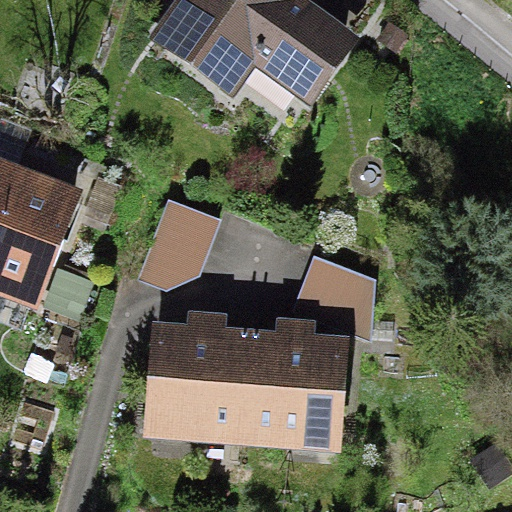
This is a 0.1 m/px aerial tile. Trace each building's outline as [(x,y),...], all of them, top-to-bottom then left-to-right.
[(317,0),(182,0),(150,45),(235,106),(256,77),(313,119),(360,54),(307,15),(317,0)] [(36,185),(0,170),(0,282),(30,294),(68,197),(36,185)] [(169,210),(148,276),(194,290),(215,224),(169,210)] [(511,218),(493,237),(511,255),(511,218)] [(315,262),(301,311),(364,330),(379,281),(315,262)] [(290,339),(206,333),(165,330),(157,434),(334,446),(341,343),(290,339)]
